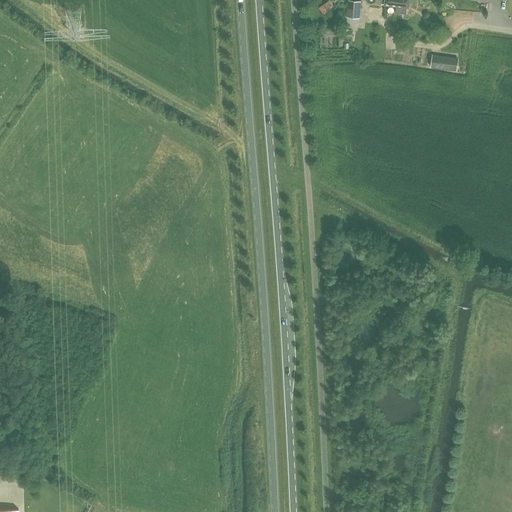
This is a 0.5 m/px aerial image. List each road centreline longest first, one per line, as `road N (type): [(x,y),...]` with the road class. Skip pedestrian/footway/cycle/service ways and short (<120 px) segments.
road 1 (primary): [(292,511),(259,0)]
road 2 (primary): [(242,0),(273,511)]
